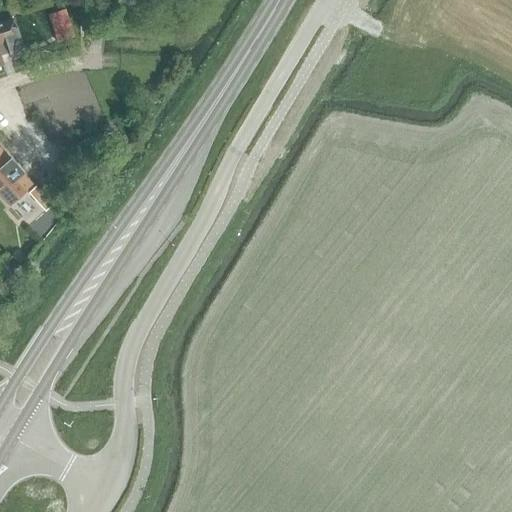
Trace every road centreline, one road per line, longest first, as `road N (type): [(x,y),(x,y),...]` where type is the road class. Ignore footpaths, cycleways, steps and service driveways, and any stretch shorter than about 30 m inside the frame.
road 1 (unclassified): [(110,494),(123,463),(124,381),(135,338),(323,0)]
road 2 (primary): [(10,438),(217,115),(232,76)]
road 3 (primary): [(232,76),(202,105),(109,237),(0,406)]
